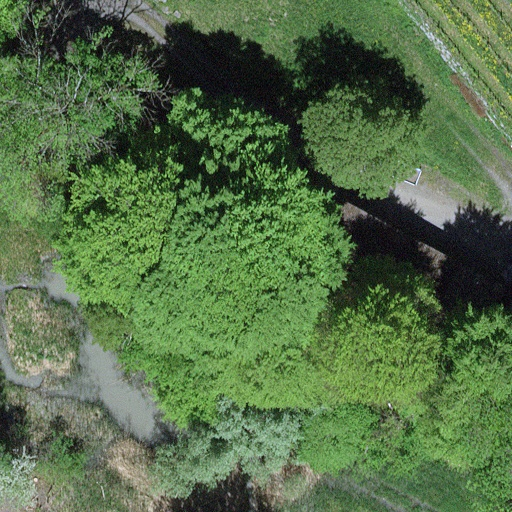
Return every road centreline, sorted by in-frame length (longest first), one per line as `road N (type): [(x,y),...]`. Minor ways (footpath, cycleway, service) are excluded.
road 1 (track): [(511,196),(448,108),(334,0)]
road 2 (track): [(511,235),(395,198)]
